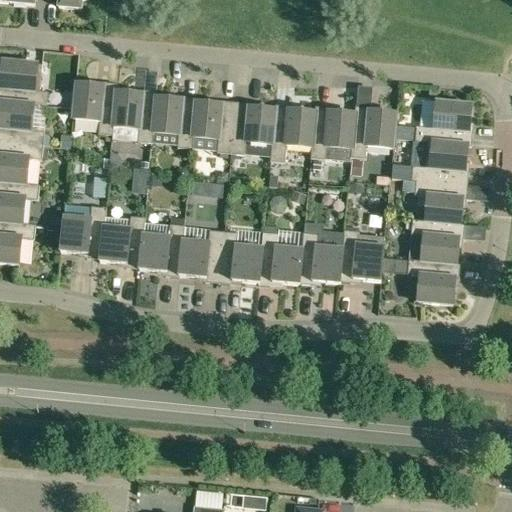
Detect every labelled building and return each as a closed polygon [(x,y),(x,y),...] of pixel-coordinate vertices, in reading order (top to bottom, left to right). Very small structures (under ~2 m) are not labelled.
[(59,0),(59,9),(82,12),(83,1),(87,0),(59,0)] [(0,104),(47,109),(48,94),(40,94),(42,67),(3,64),(0,90),(0,89),(0,104)] [(113,138),(117,86),(95,84),(95,88),(77,86),(73,121),(100,124),(98,137),(113,138)] [(118,86),(117,86),(113,138),(114,129),(139,132),(138,145),(152,146),(157,94),(135,92),(134,96),(117,94),(118,86)] [(175,98),(174,102),(157,100),(157,94),(152,146),(153,146),(154,135),(179,137),(177,151),(192,152),(196,100),(182,99),(175,98)] [(197,100),(196,100),(192,152),(192,151),(217,154),(217,155),(231,156),(236,105),(211,103),(211,106),(197,105),(197,100)] [(0,144),(43,148),(45,134),(32,133),(34,108),(47,109),(0,104),(0,144)] [(471,148),(473,134),(473,127),(470,127),(472,107),(437,104),(434,130),(417,129),(416,131),(412,131),(396,129),(395,141),(415,143),(471,148)] [(231,156),(271,160),(270,164),(271,164),(276,108),(275,108),(275,112),(250,110),(250,106),(236,105),(231,156)] [(290,109),(276,108),(271,164),(285,165),(287,148),(312,150),(311,161),(316,109),(315,109),(315,115),(290,113),(290,109)] [(335,111),(316,109),(311,161),(326,162),(327,149),(352,151),(351,160),(352,160),(356,109),(355,116),(334,114),(335,111)] [(378,110),(371,110),(356,109),(352,160),(366,161),(367,148),(393,151),(396,116),(377,114),(378,110)] [(71,137),(62,137),(61,151),(70,151),(71,137)] [(428,145),(426,170),(413,169),(411,183),(468,188),(470,166),(466,166),(468,149),(471,149),(471,148),(415,143),(415,144),(428,145)] [(42,163),(42,160),(43,148),(0,144),(0,184),(40,188),(27,186),(29,161),(42,163)] [(108,161),(99,160),(98,170),(108,171),(108,161)] [(363,162),(352,162),(351,177),(362,178),(363,162)] [(180,173),(178,177),(180,180),(183,182),(187,180),(188,177),(187,173),(183,172),(180,173)] [(217,178),(217,185),(223,186),(228,186),(228,175),(222,175),(217,178)] [(270,178),(269,189),(277,190),(278,178),(270,178)] [(148,180),(148,187),(156,188),(157,181),(148,180)] [(460,227),(462,209),(466,210),(468,188),(411,183),(408,183),(407,193),(415,194),(415,197),(428,199),(426,223),(413,222),(413,223),(464,228),(464,227),(460,227)] [(0,224),(36,228),(36,227),(23,226),(25,201),(38,202),(40,188),(0,184),(0,224)] [(211,185),(210,198),(222,199),(223,186),(217,185),(211,185)] [(365,188),(350,186),(349,194),(364,195),(365,188)] [(307,197),(294,193),(291,202),(304,206),(307,197)] [(100,264),(101,264),(106,211),(65,207),(64,219),(63,228),(61,255),(87,257),(87,261),(100,262),(100,264)] [(139,273),(140,273),(145,220),(131,219),(130,232),(105,230),(107,211),(106,211),(101,264),(126,267),(126,270),(140,272),(139,273)] [(55,218),(55,227),(63,228),(64,219),(55,218)] [(146,220),(145,220),(140,273),(166,275),(165,279),(180,280),(184,228),(170,227),(169,240),(144,238),(146,220)] [(409,263),(460,268),(460,267),(457,267),(458,249),(462,249),(464,228),(413,223),(411,237),(424,238),(422,263),(409,262),(409,263)] [(0,224),(0,265),(19,267),(21,241),(34,242),(36,228),(0,224)] [(343,239),(318,236),(319,227),(305,225),(304,235),(299,287),(300,288),(300,287),(314,288),(314,284),(340,287),(345,233),(344,233),(343,239)] [(205,285),(219,286),(224,234),(210,233),(209,246),(184,244),(185,228),(184,228),(180,280),(180,279),(205,281),(205,285)] [(359,234),(345,233),(340,287),(340,284),(354,286),(354,282),(381,285),(382,274),(383,260),(385,240),(359,237),(359,234)] [(57,234),(45,239),(50,250),(61,246),(57,234)] [(264,236),(263,236),(262,251),(237,249),(238,236),(224,234),(219,286),(233,287),(234,284),(259,286),(259,287),(264,236)] [(274,285),(282,286),(299,287),(304,235),(302,252),(277,250),(278,237),(264,236),(259,287),(273,289),(274,285)] [(383,260),(382,274),(395,276),(396,262),(383,260)] [(460,268),(409,263),(407,277),(420,278),(418,304),(453,308),(455,281),(459,282),(460,268)] [(244,498),(242,510),(266,511),(268,500),(244,498)]
